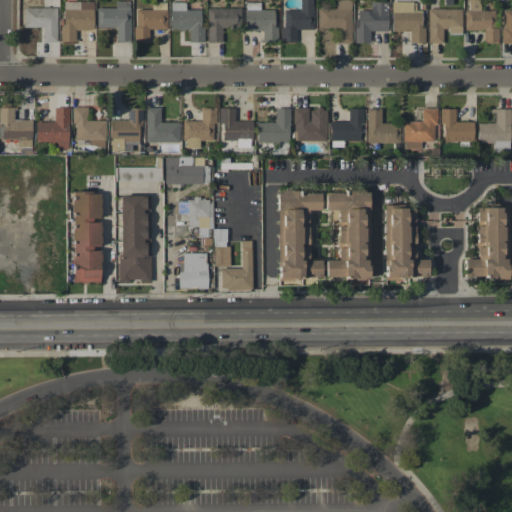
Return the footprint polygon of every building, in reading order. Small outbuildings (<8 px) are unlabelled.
[(282,42),(295,42),(295,29),(313,29),(312,0),(299,0),(300,9),(282,10),(282,42)] [(317,28),(335,28),(335,42),(350,42),(350,0),(335,0),(335,8),(317,7),(317,28)] [(496,43),(497,11),(479,10),(479,0),(470,0),(471,10),(464,10),(464,30),(483,30),(483,43),(496,43)] [(75,42),(75,29),(93,29),(93,1),(61,2),(62,42),(75,42)] [(97,7),(96,27),(115,28),(115,42),(130,42),(130,1),(115,1),(115,7),(97,7)] [(387,30),(387,1),(370,2),(370,10),(355,10),(355,42),(369,42),(369,31),(387,30)] [(409,31),(409,43),(423,43),(422,10),(412,10),(412,1),(391,2),(392,31),(409,31)] [(201,9),(185,9),(185,2),(170,2),(170,30),(189,30),(189,41),(201,42),(201,9)] [(260,9),(260,2),(244,2),(244,30),(263,30),(262,42),(275,42),(276,10),(260,9)] [(57,8),(23,7),(23,27),(42,27),(41,41),(56,42),(57,8)] [(206,8),(207,42),(221,42),(221,27),(240,27),(240,7),(206,8)] [(167,29),(166,9),(134,10),(135,42),(148,41),(148,29),(167,29)] [(461,31),(461,9),(427,9),(428,43),(442,43),(441,31),(461,31)] [(503,43),(511,43),(511,10),(502,10),(503,43)] [(0,137),(31,138),(31,119),(13,119),(13,107),(0,106),(0,137)] [(47,148),(67,149),(68,108),(53,107),(53,122),(36,121),(35,141),(47,142),(47,148)] [(105,120),(87,120),(87,107),(73,107),(73,140),(90,140),(90,146),(105,146),(105,120)] [(145,142),(178,142),(179,122),(159,122),(159,107),(145,107),(145,142)] [(293,141),(326,140),(325,108),(308,109),(308,107),(292,108),(293,141)] [(109,120),(110,151),(131,151),(131,144),(140,144),(140,108),(127,108),(127,120),(109,120)] [(183,120),(183,147),(199,147),(199,140),(213,140),(214,108),(200,108),(200,120),(183,120)] [(251,120),(234,120),(234,108),(220,108),(220,140),(236,140),(236,147),(251,147),(251,120)] [(289,108),(274,108),(274,122),(256,122),(256,141),(288,142),(289,108)] [(329,121),(330,147),(343,147),(343,141),(360,141),(359,124),(363,124),(362,108),(347,108),(348,121),(329,121)] [(366,142),(399,142),(399,123),(380,123),(380,108),(366,108),(366,142)] [(421,121),(402,121),(403,149),(420,149),(420,142),(435,141),(434,108),(421,108),(421,121)] [(510,109),(492,108),(491,123),(477,122),(476,143),(493,143),(493,151),(509,151),(510,109)] [(472,121),(455,122),(455,109),(441,109),(441,141),(472,141),(472,121)] [(30,138),(17,138),(18,148),(30,148),(30,138)] [(163,183),(208,184),(208,166),(202,166),(202,157),(164,157),(163,183)] [(160,166),(116,167),(116,182),(160,181),(160,166)] [(320,278),(321,260),(308,260),(308,225),(307,225),(308,210),(320,210),(320,191),(278,191),(277,278),(320,278)] [(368,278),(369,191),(323,191),(323,210),(337,210),(337,224),(338,224),(337,261),(323,261),(323,278),(368,278)] [(100,282),(99,248),(100,248),(99,220),(100,220),(99,192),(71,192),(72,283),(100,282)] [(119,195),(119,281),(149,281),(149,257),(145,257),(145,196),(119,195)] [(212,217),(211,199),(177,199),(178,214),(182,214),(182,225),(197,225),(197,217),(212,217)] [(384,278),(427,277),(427,259),(415,259),(414,206),(383,206),(384,278)] [(476,207),(476,259),(464,259),(464,277),(507,278),(508,207),(476,207)] [(213,266),(229,266),(229,247),(225,247),(225,229),(212,229),(213,266)] [(220,290),(251,289),(250,241),(239,241),(240,268),(220,268),(220,290)] [(206,288),(206,252),(182,253),(182,271),(178,271),(178,288),(206,288)]
